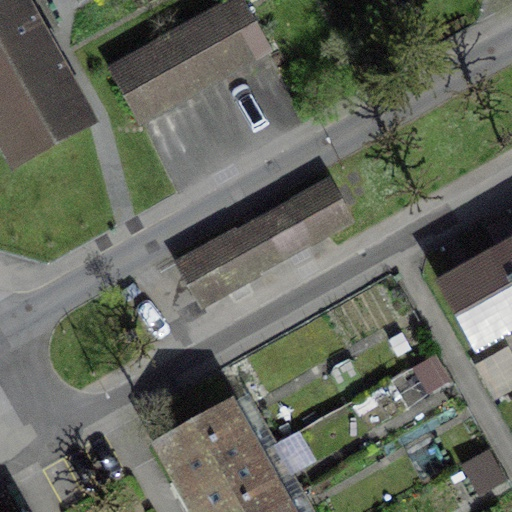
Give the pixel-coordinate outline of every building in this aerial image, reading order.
[(87,121),(20,0),(0,0),(0,139),(13,162),(87,121)] [(267,50),(238,0),(231,0),(111,67),(141,120),(267,50)] [(349,221),(327,182),(289,203),(291,205),(236,235),(235,233),(179,264),(200,304),(259,271),(257,269),(309,240),(311,243),(349,221)] [(511,245),(500,252),(499,249),(496,251),(497,253),(511,280),(511,245)] [(511,280),(497,253),(442,284),(477,345),(511,325),(511,326),(511,280)] [(229,402),(155,443),(183,494),(257,452),(229,402)] [(257,452),(183,494),(192,511),(264,511),(285,501),(257,452)] [(290,511),(285,501),(264,511),(290,511)]
